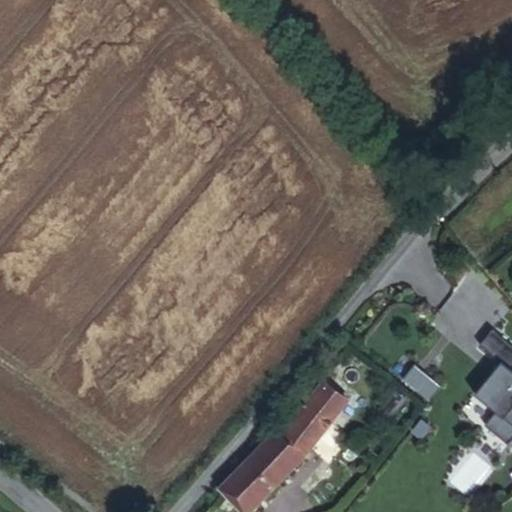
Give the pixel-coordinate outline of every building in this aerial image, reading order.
[(511,365),(481,341),(469,356),(491,374),(465,406),(486,423),(475,437),(498,455),(511,438),(511,389),(502,381),(511,368),(511,365)] [(404,376),(392,390),(407,401),(418,387),(404,376)] [(318,447),(341,419),(316,397),(292,426),(318,447)] [(318,447),(292,426),(276,444),(300,466),(318,447)] [(300,466),(276,444),(261,448),(290,476),(300,466)] [(258,511),(290,476),(261,448),(210,502),(214,506),(220,511),(258,511)]
